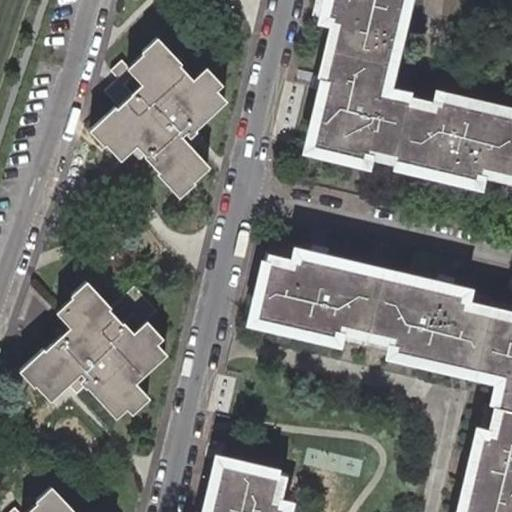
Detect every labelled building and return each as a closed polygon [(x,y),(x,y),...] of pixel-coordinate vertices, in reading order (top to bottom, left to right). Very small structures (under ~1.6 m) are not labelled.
[(326,0),(322,20),(329,22),(338,24),(331,50),(326,76),(309,149),(364,162),(365,155),(367,147),(371,148),(394,153),(393,162),(479,183),(481,174),(482,167),(511,173),(511,111),(437,93),(434,102),(432,109),(406,103),(408,95),(385,90),(383,89),(403,0),(326,0)] [(323,48),(331,50),(338,24),(329,22),(323,48)] [(317,74),(326,76),(331,50),(323,48),(317,74)] [(150,165),(144,171),(157,184),(155,187),(179,212),(194,197),(193,195),(209,179),(196,167),(208,154),(197,143),(226,115),(209,98),(215,93),(199,77),(185,91),(171,76),(173,74),(149,50),(133,66),(135,67),(120,82),(112,75),(87,100),(110,122),(83,147),(99,164),(103,160),(118,175),(126,167),(139,154),(150,165)] [(434,102),(408,95),(406,103),(432,109),(434,102)] [(365,155),(369,157),(393,162),(394,153),(371,148),(367,147),(365,155)] [(144,171),(150,165),(139,154),(126,167),(138,178),(144,171)] [(482,167),(481,174),(507,181),(509,173),(482,167)] [(296,253),(294,261),(292,268),(265,263),(258,290),(251,320),(334,340),(337,331),(340,323),(365,329),(393,336),(391,344),(389,354),(499,380),(493,405),(501,407),(494,432),(487,431),(479,429),(459,511),(511,511),(511,320),(489,315),(462,308),(463,301),(465,293),(344,264),(296,253)] [(267,255),(265,263),(292,268),(294,261),(267,255)] [(16,385),(33,401),(36,400),(49,413),(64,398),(75,408),(85,397),(116,426),(131,412),(126,407),(140,392),(138,390),(163,364),(152,354),(159,347),(143,331),(154,320),(128,294),(105,317),(78,292),(63,309),(65,311),(50,326),(60,336),(72,347),(62,358),(54,351),(41,365),(37,363),(16,385)] [(490,307),(463,301),(462,308),(489,315),(490,307)] [(511,312),(490,307),(489,315),(511,320),(511,312)] [(337,331),(341,332),(363,338),(391,344),(393,336),(365,329),(340,323),(337,331)] [(49,348),(54,351),(62,358),(72,347),(60,336),(49,348)] [(501,407),(493,405),(487,431),(494,432),(501,407)] [(282,511),(285,501),(277,500),(270,498),(275,472),(216,457),(203,511),(282,511)] [(283,474),(275,472),(270,498),(277,500),(283,474)] [(56,511),(41,497),(27,511),(56,511)]
